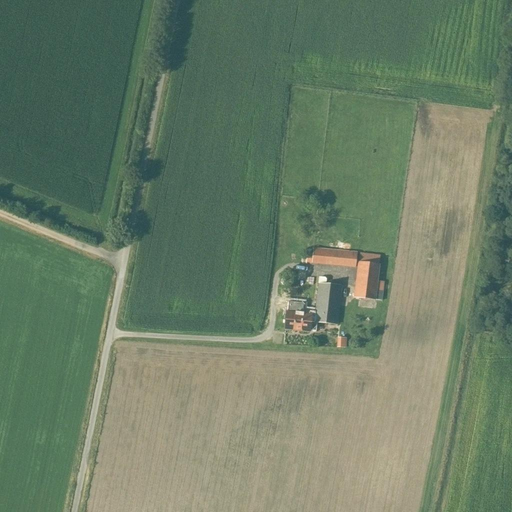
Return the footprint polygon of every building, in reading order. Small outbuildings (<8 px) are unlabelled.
[(357,253),(313,249),(312,256),(312,263),(355,267),(357,253)] [(379,265),(359,263),(354,298),(374,301),(374,300),(376,287),(377,281),(379,265)] [(326,285),(319,284),(315,316),(311,315),(310,323),(317,323),(336,325),(341,286),(326,285)] [(383,288),(376,287),(374,300),(381,301),(383,288)] [(297,313),(287,312),(285,330),(309,332),(310,323),(311,315),(297,313)] [(338,337),(338,348),(348,348),(348,337),(338,337)]
